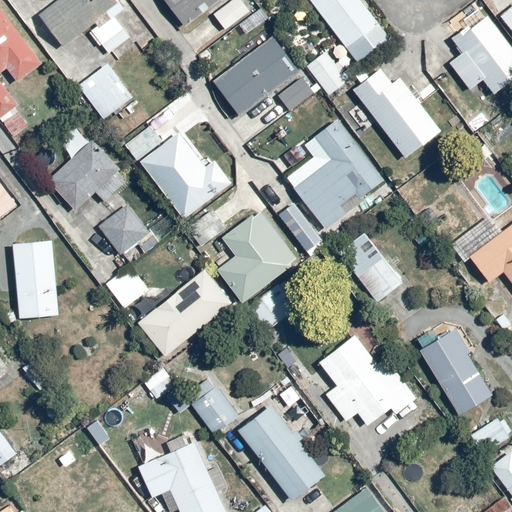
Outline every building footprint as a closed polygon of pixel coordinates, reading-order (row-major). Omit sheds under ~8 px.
[(108,53),(130,36),(115,16),(124,9),(116,0),(54,0),(38,13),(63,45),(87,27),(108,53)] [(165,0),(183,24),(207,6),(215,0),(165,0)] [(251,10),(242,0),(230,0),(213,14),(226,30),(251,10)] [(352,77),(347,71),(390,38),(360,0),(310,0),(340,39),(306,65),(328,95),(342,84),(352,77)] [(511,4),(499,14),(511,30),(511,4)] [(0,71),(5,68),(16,82),(41,62),(0,7),(0,71)] [(511,76),(511,47),(486,14),(453,39),(462,51),(449,62),(469,88),(482,78),(493,91),(511,76)] [(239,115),(274,89),(297,71),(295,68),(270,35),(212,78),(239,115)] [(132,95),(106,62),(77,85),(103,118),(132,95)] [(392,83),(380,68),(353,89),(404,157),(439,130),(399,78),(392,83)] [(314,93),(300,75),(277,94),(291,111),(314,93)] [(28,124),(0,82),(0,125),(8,138),(28,124)] [(385,179),(335,118),(312,136),(329,157),(315,169),(292,187),(325,228),(385,179)] [(163,141),(151,124),(126,143),(182,218),(230,181),(214,159),(205,166),(177,130),(163,141)] [(60,144),(72,156),(47,180),(75,209),(95,190),(105,200),(126,180),(116,170),(120,166),(80,125),(60,144)] [(0,215),(16,203),(0,182),(0,215)] [(149,225),(146,228),(124,201),(96,223),(120,253),(135,242),(145,255),(162,241),(149,225)] [(325,243),(294,203),(278,215),(309,256),(325,243)] [(225,228),(212,209),(187,227),(200,246),(225,228)] [(296,259),(257,210),(222,237),(236,254),(217,269),(242,302),(296,259)] [(511,221),(500,230),(488,214),(450,243),(461,259),(468,254),(488,282),(502,271),(511,283),(511,221)] [(401,282),(363,231),(338,250),(359,278),(376,301),(401,282)] [(57,313),(51,238),(12,241),(18,316),(57,313)] [(137,330),(141,326),(164,355),(230,302),(204,269),(171,295),(162,284),(151,292),(129,265),(107,283),(122,302),(117,306),(137,330)] [(300,303),(282,280),(245,307),(263,331),(300,303)] [(490,394),(453,329),(420,347),(457,413),(490,394)] [(375,362),(353,334),(318,360),(337,385),(325,394),(345,420),(357,411),(367,424),(390,406),(395,412),(415,397),(384,355),(375,362)] [(35,360),(22,369),(39,391),(52,382),(35,360)] [(153,373),(144,381),(158,397),(167,388),(153,373)] [(215,374),(187,393),(214,433),(242,414),(215,374)] [(324,473),(270,402),(237,428),(290,499),(324,473)] [(511,432),(511,431),(501,414),(470,433),(482,452),(511,432)] [(0,464),(16,453),(0,431),(0,464)] [(208,471),(192,438),(170,448),(136,464),(152,496),(161,491),(169,509),(176,506),(179,511),(225,511),(215,490),(226,485),(217,466),(208,471)] [(506,491),(511,499),(511,451),(510,450),(489,466),(508,490),(506,491)] [(384,511),(366,486),(331,511),(384,511)] [(511,511),(511,499),(506,491),(477,511),(511,511)]
